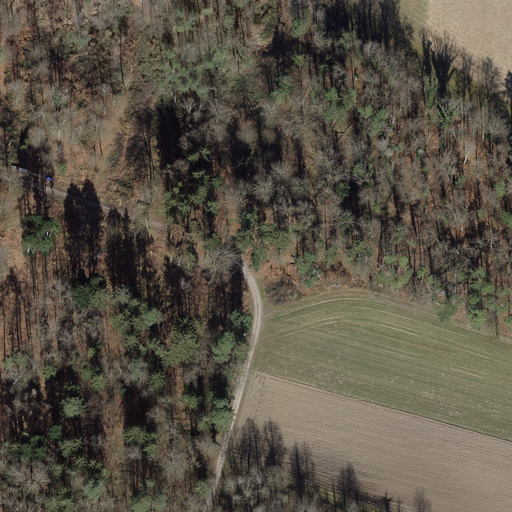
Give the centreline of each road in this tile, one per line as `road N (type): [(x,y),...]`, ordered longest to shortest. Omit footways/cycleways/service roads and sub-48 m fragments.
road 1 (track): [(0,168),(185,223),(220,242),(252,267),(259,325)]
road 2 (track): [(259,325),(278,310),(367,295),(511,334)]
road 3 (track): [(511,130),(322,29),(290,0)]
road 4 (track): [(205,511),(259,325)]
